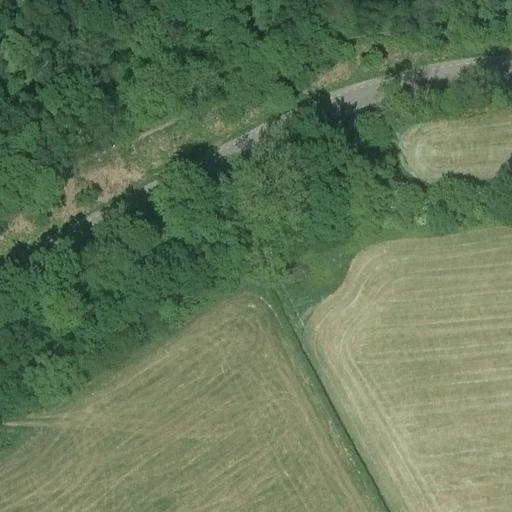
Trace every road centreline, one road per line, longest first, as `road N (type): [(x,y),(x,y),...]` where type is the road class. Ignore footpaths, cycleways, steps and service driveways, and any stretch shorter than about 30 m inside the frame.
road 1 (unknown): [(0,212),(44,176),(180,116),(272,46),(511,14)]
road 2 (tertiary): [(511,68),(431,78),(328,109),(0,281)]
